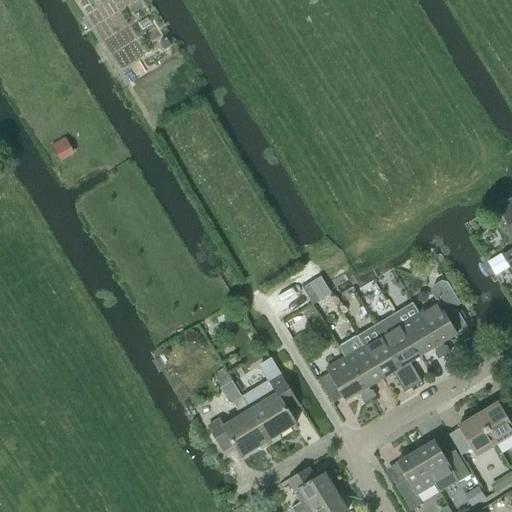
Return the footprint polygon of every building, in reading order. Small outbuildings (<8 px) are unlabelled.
[(62,141),(51,147),(60,162),(70,156),(62,141)] [(511,240),(511,249),(502,256),(511,272),(511,198),(496,208),(505,224),(503,225),(511,240)] [(419,312),(445,354),(449,351),(446,346),(444,345),(442,342),(457,333),(457,332),(467,326),(455,306),(457,298),(447,281),(441,280),(432,286),(430,291),(437,301),(419,312)] [(319,300),(309,283),(302,287),(312,304),(319,300)] [(400,323),(420,355),(432,348),(434,351),(434,353),(437,359),(445,354),(419,312),(400,323)] [(382,334),(413,386),(420,382),(408,362),(420,355),(400,323),(382,334)] [(364,345),(383,377),(390,373),(402,393),(413,386),(382,334),(364,345)] [(339,347),(344,357),(370,399),(375,396),(372,390),(370,390),(368,386),(383,377),(364,345),(358,335),(339,347)] [(370,399),(344,357),(325,368),(327,373),(317,379),(331,403),(342,397),(344,401),(358,392),(360,396),(360,397),(363,403),(370,399)] [(268,440),(294,424),(287,411),(297,405),(269,358),(258,365),(267,380),(241,396),(268,440)] [(224,369),(213,376),(220,387),(230,380),(224,369)] [(268,440),(241,396),(240,397),(230,380),(220,387),(219,387),(227,401),(232,402),(240,414),(222,425),(218,419),(207,426),(222,451),(231,445),(238,458),(268,440)] [(479,413),(497,443),(511,433),(511,425),(511,424),(511,423),(511,402),(509,397),(499,404),(498,401),(479,413)] [(497,443),(479,413),(457,426),(458,428),(448,434),(461,455),(471,449),(475,456),(497,443)] [(415,451),(423,465),(434,483),(452,473),(457,482),(469,475),(454,450),(443,456),(433,440),(415,451)] [(434,483),(423,465),(415,451),(395,463),(405,479),(394,485),(409,510),(421,503),(415,494),(434,483)] [(292,511),(302,511),(336,492),(324,472),(314,478),(307,467),(286,480),(293,493),(297,490),(303,500),(290,508),(292,511)] [(493,492),(511,480),(511,475),(510,472),(489,485),(493,492)] [(477,488),(464,495),(471,506),(484,499),(477,488)] [(343,511),(347,510),(336,492),(302,511),(343,511)]
